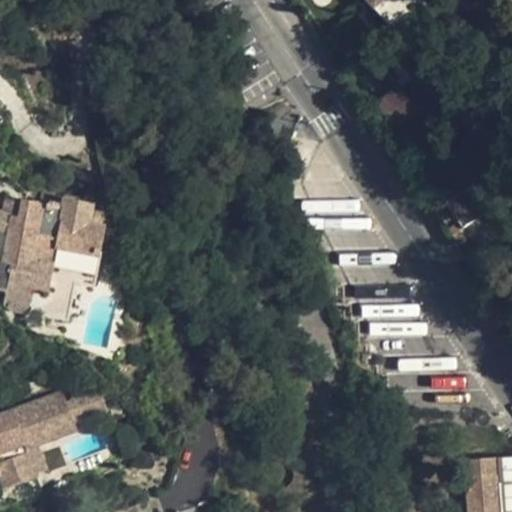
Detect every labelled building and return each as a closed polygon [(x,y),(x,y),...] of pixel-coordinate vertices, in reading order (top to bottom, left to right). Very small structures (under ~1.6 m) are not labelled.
[(61,197),(41,193),(39,202),(59,206),(61,197)] [(20,201),(17,216),(1,212),(0,211),(0,247),(3,249),(1,262),(11,264),(8,281),(32,286),(49,290),(54,262),(34,258),(38,237),(58,241),(57,246),(99,255),(105,224),(90,222),(94,203),(61,197),(59,206),(39,202),(20,199),(20,201)] [(17,216),(20,201),(4,199),(1,212),(17,216)] [(58,241),(38,237),(34,258),(54,262),(57,246),(58,241)] [(28,313),(32,286),(8,281),(2,307),(28,313)] [(36,476),(26,448),(24,443),(74,424),(63,391),(0,414),(0,476),(4,487),(36,476)] [(83,391),(71,396),(73,404),(86,399),(83,391)] [(26,448),(39,444),(76,430),(74,424),(24,443),(26,448)] [(39,444),(26,448),(36,476),(49,471),(39,444)] [(467,511),(497,511),(495,483),(500,483),(500,474),(465,476),(467,511)]
